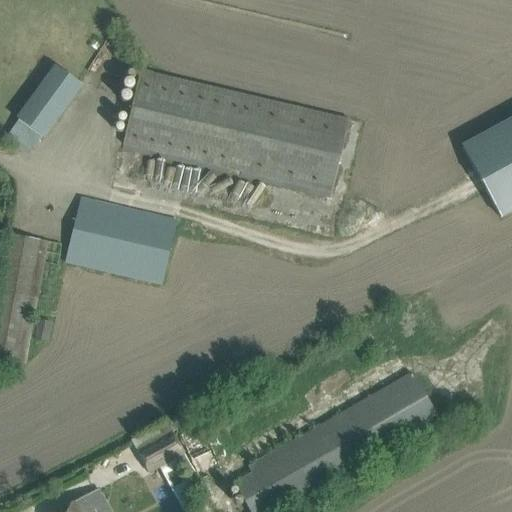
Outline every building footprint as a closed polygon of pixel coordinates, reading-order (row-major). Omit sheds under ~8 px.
[(45,139),(83,87),(54,66),(15,119),(18,122),(8,136),(32,153),(43,138),(45,139)] [(331,194),(349,120),(140,71),(123,145),(331,194)] [(511,211),(511,120),(464,147),(502,217),(511,211)] [(65,261),(161,284),(176,222),(80,198),(65,261)] [(9,235),(0,281),(0,360),(24,365),(40,280),(41,274),(42,265),(44,259),(46,247),(47,243),(47,242),(9,235)] [(38,321),(33,341),(48,345),(52,325),(38,321)] [(282,511),(439,422),(410,372),(248,467),(251,473),(233,484),(249,511),(282,511)] [(174,430),(135,450),(137,453),(148,475),(181,458),(188,455),(184,448),(179,438),(177,436),(174,430)] [(61,510),(57,511),(109,511),(97,489),(61,510)]
